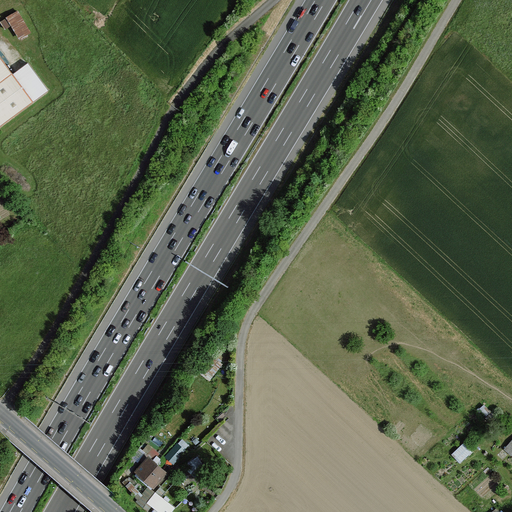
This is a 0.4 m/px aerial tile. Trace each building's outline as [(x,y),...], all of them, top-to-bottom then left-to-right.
[(8,28),(16,25),(22,37),(34,31),(23,9),(3,19),(8,28)] [(0,129),(51,91),(31,64),(16,75),(0,52),(0,129)] [(461,461),(473,451),(465,442),(454,452),(461,461)] [(158,453),(147,443),(143,448),(149,454),(154,458),(158,453)] [(179,443),(166,456),(173,463),(186,450),(179,443)] [(149,454),(135,470),(153,487),(168,470),(154,458),(149,454)] [(148,501),(156,492),(149,486),(136,501),(143,507),(148,501)] [(156,492),(148,501),(162,511),(169,503),(156,492)]
